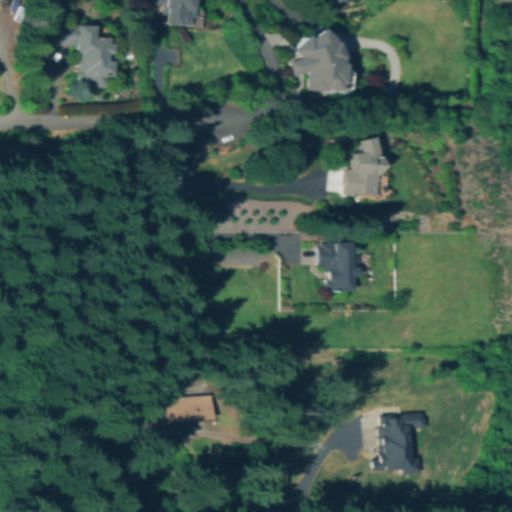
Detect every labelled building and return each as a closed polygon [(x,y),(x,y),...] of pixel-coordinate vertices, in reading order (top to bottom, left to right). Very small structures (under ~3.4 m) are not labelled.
[(191,16),(190,18),(186,18),(186,26),(159,24),(161,4),(147,3),(147,0),(187,0),(187,8),(190,8),(192,10),(191,16)] [(109,44),(108,54),(103,54),(103,61),(109,61),(109,76),(104,76),(103,88),(75,87),(75,77),(78,77),(78,72),(71,72),(72,59),(74,59),(74,55),(72,55),(72,45),(42,45),(43,25),(94,26),(94,37),(103,37),(103,44),(109,44)] [(322,28),(331,38),(334,43),(336,42),(342,58),(340,59),(342,64),(344,64),(344,84),(341,84),(341,90),(308,91),(308,70),(293,76),(288,63),(300,58),(293,50),(308,36),(311,38),(322,28)] [(350,152),(356,153),(353,141),(368,137),(373,154),(376,155),(374,175),(373,175),(370,196),(338,193),(341,168),(346,169),(348,153),(350,153),(350,152)] [(350,264),(350,267),(352,267),(352,276),(346,276),(346,291),(322,291),(322,289),(320,289),(320,280),(322,280),(322,265),(312,265),(312,247),(316,247),(316,243),(345,243),(345,263),(346,263),(346,264),(350,264)] [(227,417),(190,419),(188,396),(226,393),(227,417)] [(204,394),(157,396),(158,420),(205,419),(204,394)] [(419,413),(420,419),(421,419),(422,428),(413,429),(413,427),(410,427),(412,458),(415,458),(416,473),(400,474),(399,469),(370,471),(369,459),(375,459),(374,452),(379,451),(376,415),(419,413)]
